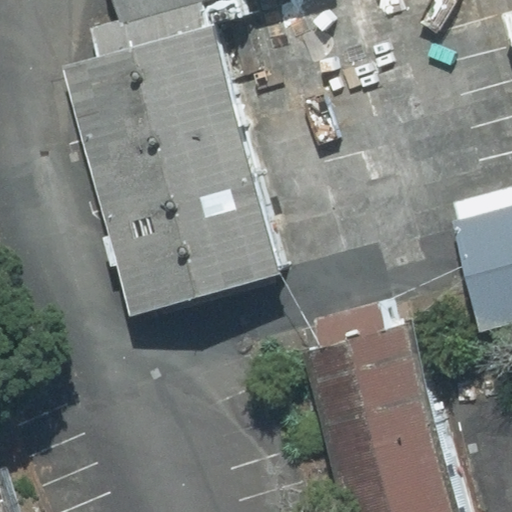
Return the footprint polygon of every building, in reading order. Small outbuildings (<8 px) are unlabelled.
[(118,0),(125,23),(210,0),(118,0)] [(511,0),(492,0),(511,72),(511,0)] [(290,274),(222,29),(72,70),(140,316),(290,274)] [(511,207),(456,223),(488,339),(511,332),(511,207)] [(472,511),(405,296),(296,330),(352,511),(472,511)]
